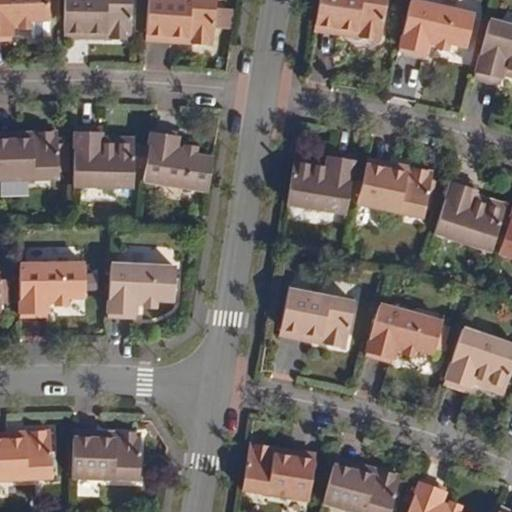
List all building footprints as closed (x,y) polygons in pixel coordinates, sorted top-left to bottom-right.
[(0,0),(0,40),(11,40),(11,29),(11,23),(19,23),(19,29),(33,28),(34,39),(45,39),(51,33),(51,15),(51,7),(50,0),(0,0)] [(65,0),(64,30),(107,32),(107,40),(134,41),(134,0),(65,0)] [(147,0),(145,33),(189,35),(188,44),(213,45),(216,0),(147,0)] [(385,0),(320,0),(317,22),(356,28),(355,36),(379,40),(385,0)] [(429,37),(437,39),(436,45),(447,48),(449,40),(466,44),(475,13),(422,0),(411,0),(400,48),(426,55),(428,43),(429,37)] [(506,66),(511,67),(511,23),(490,18),(475,75),(501,82),(503,75),(506,66)] [(356,28),(317,22),(315,30),(355,36),(356,28)] [(107,32),(64,30),(64,39),(107,40),(107,32)] [(145,41),(188,44),(189,35),(145,33),(145,41)] [(511,76),(511,67),(506,66),(503,75),(511,76)] [(134,147),(134,145),(101,144),(102,126),(75,125),(74,184),(133,186),(133,169),(134,147)] [(148,148),(144,182),(207,191),(213,158),(195,155),(195,147),(184,145),(184,154),(177,152),(179,132),(151,129),(148,148)] [(33,131),(0,131),(0,140),(32,140),(33,140),(33,131)] [(58,131),(33,131),(33,140),(32,140),(0,140),(0,179),(59,178),(58,131)] [(134,145),(135,136),(102,135),(101,144),(134,145)] [(145,170),(148,148),(134,147),(133,169),(145,170)] [(327,164),(295,158),(289,200),(345,210),(349,188),(353,165),(355,152),(330,148),(328,156),(327,164)] [(327,164),(328,156),(296,152),(295,158),(327,164)] [(408,164),(367,155),(365,162),(406,171),(408,164)] [(434,170),(408,164),(406,171),(365,162),(364,168),(359,190),(357,201),(423,215),(434,170)] [(359,190),(364,168),(353,165),(349,188),(359,190)] [(487,250),(492,234),(499,212),(500,209),(474,201),(477,193),(480,185),(452,176),(434,232),(487,250)] [(500,209),(503,201),(477,193),(474,201),(500,209)] [(511,259),(511,207),(509,215),(502,237),(497,254),(511,259)] [(502,237),(509,215),(499,212),(492,234),(502,237)] [(44,304),(43,297),(52,297),(52,304),(65,304),(65,296),(84,296),(83,263),(19,262),(19,317),(44,317),(44,304)] [(132,299),(141,300),(140,309),(152,309),(152,300),(171,301),(173,268),(110,265),(107,317),(132,319),(132,299)] [(290,283),(283,321),(326,329),(325,338),(350,342),(357,295),(290,283)] [(395,338),(404,340),(402,348),(412,351),(414,343),(433,348),(442,316),(380,298),(365,349),(391,356),(393,346),(395,338)] [(140,309),(141,300),(132,299),(132,308),(140,309)] [(282,329),(325,338),(326,329),(283,321),(282,329)] [(472,376),(504,387),(511,364),(511,344),(461,327),(441,384),(467,392),(470,383),(472,376)] [(402,348),(404,340),(395,338),(393,346),(402,348)] [(501,394),(504,387),(472,376),(470,383),(501,394)] [(116,432),(76,431),(75,440),(115,442),(116,432)] [(53,432),(26,433),(27,440),(0,441),(0,481),(53,480),(53,432)] [(142,433),(116,432),(115,442),(75,440),(73,479),(140,482),(142,433)] [(26,433),(0,433),(0,441),(27,440),(26,433)] [(311,496),(316,459),(276,452),(277,443),(251,439),(243,486),(311,496)] [(318,450),(277,443),(276,452),(316,459),(318,450)] [(374,465),(335,455),(333,463),(372,474),(374,465)] [(389,511),(401,473),(374,465),(372,474),(333,463),(323,501),(367,511),(389,511)] [(461,503),(450,500),(448,507),(440,504),(442,497),(446,488),(420,478),(406,511),(460,511),(459,511),(461,503)] [(440,504),(448,507),(450,500),(442,497),(440,504)]
